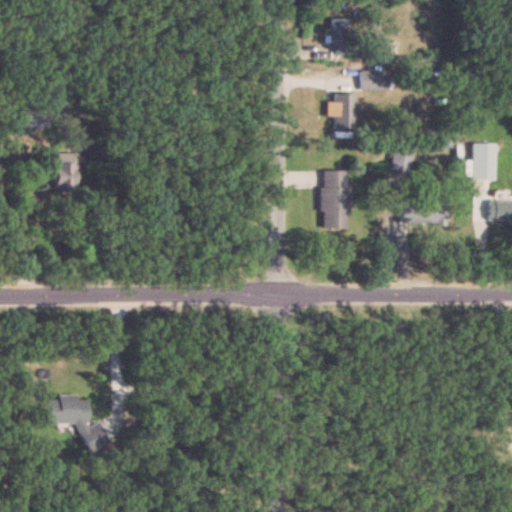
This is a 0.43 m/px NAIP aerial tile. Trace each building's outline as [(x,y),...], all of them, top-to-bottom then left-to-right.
[(350,19),(328,19),(328,44),(332,44),(332,54),(350,54),(350,19)] [(387,70),(358,70),(358,90),(387,90),(387,70)] [(352,94),(331,94),(331,101),(325,101),(325,118),(331,118),(331,129),(352,129),(352,94)] [(47,110),(24,110),(24,128),(47,128),(47,110)] [(412,149),(393,145),(388,170),(406,173),(412,149)] [(52,190),(76,190),(76,152),(52,152),(52,190)] [(347,228),(347,171),(318,171),(318,228),(347,228)] [(443,192),(422,192),(422,202),(398,202),(398,224),(443,224),(443,192)] [(511,200),(490,200),(490,223),(511,222),(511,200)] [(46,397),(46,422),(80,422),(80,446),(102,446),(102,424),(87,424),(87,397),(46,397)]
